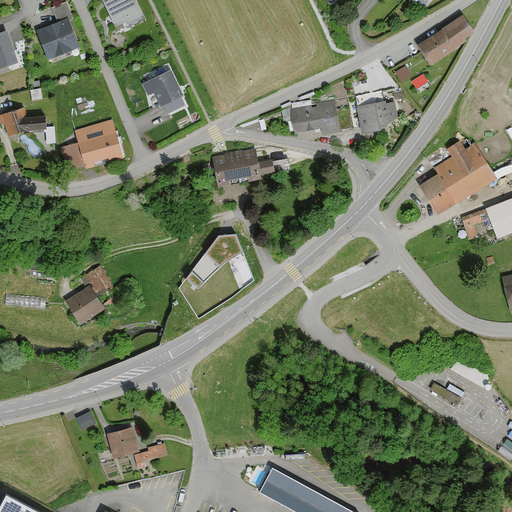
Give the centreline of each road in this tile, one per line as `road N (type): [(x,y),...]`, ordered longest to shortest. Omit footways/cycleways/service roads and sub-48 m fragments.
road 1 (residential): [(467,0),(221,128)]
road 2 (secondary): [(164,358),(198,342),(291,271),(366,203)]
road 3 (track): [(244,215),(222,214),(164,242),(103,256),(64,278),(65,296)]
road 4 (unclassified): [(511,330),(451,314),(399,258),(366,203)]
road 5 (secondary): [(399,164),(500,0)]
road 6 (residential): [(145,166),(78,0)]
road 7 (secondary): [(0,412),(74,395),(164,358)]
road 8 (residential): [(164,358),(198,427),(202,461),(190,511)]
road 9 (residential): [(145,166),(63,189),(0,176)]
road 10 (unclassified): [(347,156),(221,128)]
